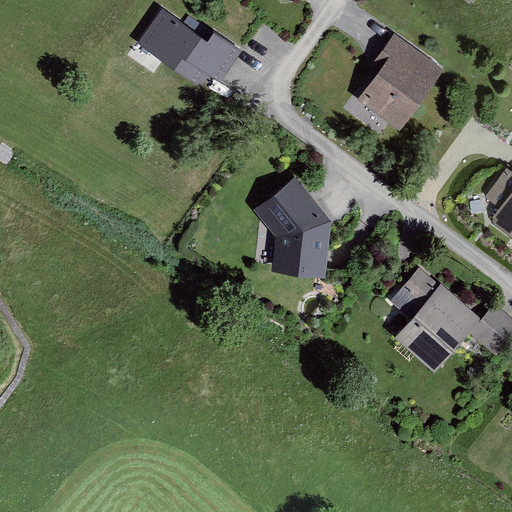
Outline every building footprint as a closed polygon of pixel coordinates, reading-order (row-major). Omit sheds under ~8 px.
[(192,83),(209,60),(221,69),(250,30),(228,14),(208,42),(161,8),(136,43),(192,83)] [(355,97),(400,132),(439,83),(394,47),(355,97)] [(501,211),(511,195),(511,174),(508,172),(487,201),(501,211)] [(328,221),(292,179),(255,210),(276,235),(270,268),(319,276),(328,221)] [(491,223),(511,237),(511,195),(501,211),(491,223)] [(429,298),(406,277),(384,302),(406,322),(429,298)] [(394,340),(433,374),(481,318),(442,285),(394,340)] [(495,360),(511,341),(511,323),(494,308),(468,336),(495,360)]
